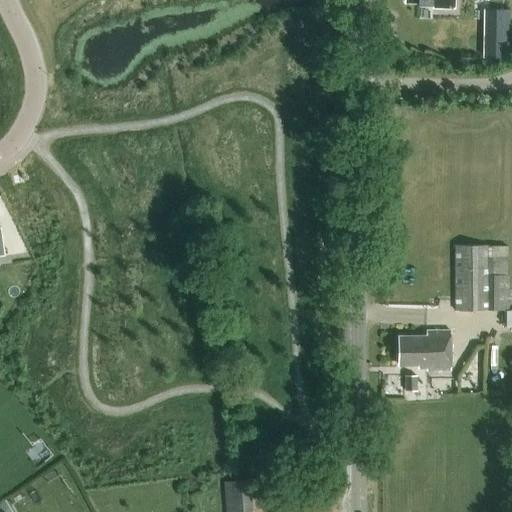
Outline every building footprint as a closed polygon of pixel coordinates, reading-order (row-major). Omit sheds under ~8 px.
[(453,9),(453,0),(404,0),(404,2),(418,3),(418,6),(432,6),(432,8),(453,9)] [(483,57),(508,58),(508,51),(508,36),(484,35),(483,57)] [(510,247),(456,246),(455,311),(509,311),(510,247)] [(427,371),(449,371),(449,331),(426,332),(427,337),(399,337),(399,366),(418,366),(418,369),(427,369),(427,371)] [(417,377),(405,377),(405,392),(417,392),(417,377)] [(257,480),(224,483),(226,511),(252,511),(252,499),(258,498),(257,480)]
